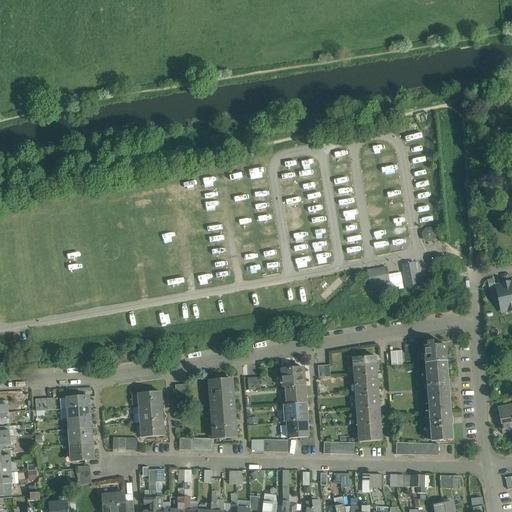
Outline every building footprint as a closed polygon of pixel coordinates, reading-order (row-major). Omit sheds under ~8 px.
[(430,231),(427,231),(425,234),(425,237),(428,239),(431,239),(433,236),(433,233),(430,231)] [(415,263),(402,265),(405,283),(418,281),(415,263)] [(384,268),(373,271),(375,284),(387,282),(384,268)] [(511,282),(496,287),(501,307),(503,309),(507,309),(508,306),(511,304),(511,282)] [(230,295),(231,305),(240,303),(238,297),(233,298),(232,295),(230,295)] [(446,345),(434,346),(433,343),(432,342),(428,342),(427,344),(427,347),(424,347),(425,364),(447,362),(446,345)] [(392,364),(404,364),(403,350),(391,351),(392,364)] [(375,356),(353,358),(354,376),(377,374),(375,356)] [(447,362),(425,364),(429,412),(451,410),(447,362)] [(330,365),(318,366),(319,378),(331,377),(330,365)] [(295,368),(289,368),(290,369),(281,370),(283,388),(286,388),(305,386),(303,368),(295,369),(295,368)] [(377,374),(354,376),(355,392),(378,391),(377,374)] [(260,378),(248,379),(248,391),(260,390),(260,378)] [(232,380),(209,381),(211,410),(234,409),(232,380)] [(187,385),(175,385),(176,399),(188,398),(187,385)] [(305,386),(286,388),(287,405),(306,404),(305,386)] [(378,391),(355,392),(357,409),(379,407),(378,391)] [(161,392),(139,394),(140,408),(162,406),(161,392)] [(89,397),(67,398),(67,409),(89,408),(89,397)] [(287,405),(284,405),(285,423),(287,423),(307,421),(306,404),(287,405)] [(162,406),(140,408),(141,423),(163,421),(162,406)] [(511,406),(499,409),(502,427),(502,431),(503,431),(503,432),(511,430),(511,406)] [(379,407),(357,409),(358,425),(380,424),(379,407)] [(89,408),(67,409),(68,420),(90,418),(89,408)] [(234,409),(211,410),(214,439),(236,438),(234,409)] [(451,410),(429,412),(431,442),(453,440),(451,410)] [(90,418),(68,420),(69,430),(91,429),(90,418)] [(163,421),(141,423),(142,438),(164,436),(163,421)] [(307,421),(287,423),(287,426),(281,426),(282,432),(281,434),(281,436),(282,437),(284,438),(288,438),(288,439),(308,437),(307,421)] [(380,424),(358,425),(359,443),(381,441),(380,433),(381,433),(380,424)] [(91,429),(69,430),(70,446),(92,444),(91,429)] [(10,438),(0,438),(0,452),(1,453),(0,444),(4,443),(4,445),(10,444),(10,440),(13,440),(13,438),(10,438)] [(137,438),(125,438),(125,450),(137,450),(137,438)] [(212,439),(204,439),(203,451),(212,451),(212,439)] [(288,441),(276,441),(275,453),(287,453),(288,441)] [(92,444),(70,446),(72,462),(93,460),(92,444)] [(438,444),(420,444),(420,456),(438,456),(438,444)] [(1,453),(0,452),(0,463),(11,463),(11,457),(6,457),(6,456),(4,456),(4,457),(1,457),(1,453)] [(11,463),(0,463),(0,474),(11,473),(11,468),(12,468),(11,463)] [(90,466),(78,467),(79,479),(91,478),(90,466)] [(164,482),(164,470),(156,470),(156,479),(156,482),(164,482)] [(11,473),(0,474),(0,485),(2,485),(11,484),(12,484),(11,473)] [(349,474),(341,474),(341,484),(349,484),(349,474)] [(381,475),(369,475),(369,487),(381,488),(381,475)] [(425,476),(411,476),(411,487),(417,488),(417,494),(426,494),(425,488),(425,476)] [(453,476),(441,476),(440,489),(453,489),(453,476)] [(2,485),(0,485),(0,496),(12,495),(11,484),(2,485)] [(276,496),(264,495),(264,502),(272,503),(277,504),(276,496)] [(113,497),(114,511),(125,511),(124,496),(113,497)] [(114,511),(113,497),(102,497),(103,511),(114,511)] [(170,511),(162,511),(162,498),(160,497),(156,498),(156,511),(170,511)] [(211,499),(205,499),(205,511),(198,511),(197,511),(210,511),(211,504),(211,499)] [(361,511),(362,508),(357,508),(356,499),(351,500),(352,507),(351,511),(361,511)] [(319,511),(320,506),(319,500),(312,501),(313,511),(319,511)] [(67,502),(49,504),(49,511),(69,511),(69,510),(68,510),(67,502)] [(190,502),(184,502),(184,511),(183,511),(197,511),(198,511),(190,511),(190,502)] [(264,502),(262,511),(271,511),(272,503),(264,502)] [(453,511),(452,502),(444,504),(445,511),(453,511)]
